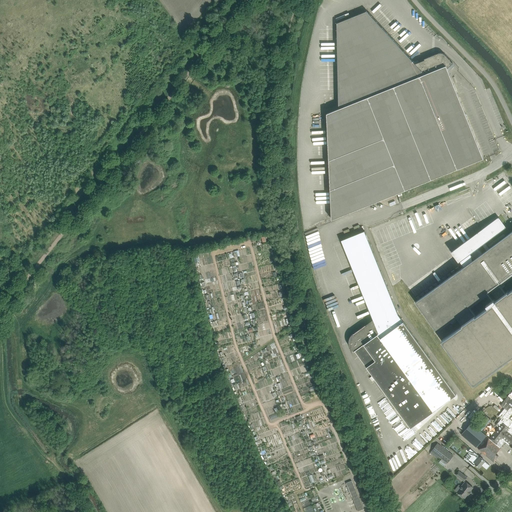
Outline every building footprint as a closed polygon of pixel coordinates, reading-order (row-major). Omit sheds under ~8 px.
[(327,113),(332,208),(332,219),(359,208),(396,193),(484,158),(447,68),(449,66),(450,67),(452,65),(451,64),(453,63),(450,60),(445,55),(445,54),(444,54),(443,53),(442,53),(441,53),(440,53),(439,53),(438,53),(424,59),(425,59),(425,60),(415,63),(367,11),(337,23),(339,109),(327,113)] [(416,302),(437,331),(455,317),(459,322),(460,321),(463,324),(442,339),(474,383),(511,355),(511,288),(509,291),(508,290),(505,292),(502,288),(505,286),(504,284),(501,286),(500,285),(511,275),(511,231),(483,253),(479,247),(506,228),(505,227),(505,228),(498,217),(452,251),(459,261),(460,261),(464,266),(416,302)] [(373,319),(354,333),(353,333),(352,334),(351,335),(350,336),(350,337),(349,339),(349,340),(349,342),(349,343),(350,345),(350,346),(351,347),(352,349),(353,350),(354,351),(354,350),(355,351),(355,350),(411,427),(456,394),(398,314),(365,230),(341,240),(373,319)] [(510,393),(503,401),(504,401),(511,408),(511,394),(510,393)] [(481,407),(493,418),(499,411),(487,400),(481,407)] [(490,438),(500,447),(503,443),(505,445),(507,443),(511,446),(511,419),(510,417),(511,414),(511,408),(504,401),(501,405),(504,408),(498,416),(500,417),(498,420),(499,421),(496,425),(499,427),(490,438)] [(473,424),(466,431),(473,437),(477,440),(479,442),(486,435),(480,430),(490,419),(485,414),(475,426),(473,424)] [(489,438),(479,449),(493,462),(498,456),(496,454),(501,448),(500,447),(490,438),(489,438)] [(453,456),(445,449),(437,443),(432,450),(448,463),(453,456)] [(476,464),(479,467),(482,465),(487,469),(490,465),(470,448),(468,451),(470,453),(473,455),(468,461),(474,466),(476,464)] [(464,481),(467,477),(459,471),(456,475),(464,481)] [(363,509),(352,481),(346,483),(358,511),(363,509)] [(470,491),(473,487),(465,482),(457,492),(459,493),(459,495),(462,496),(463,496),(465,498),(468,494),(468,495),(471,491),(470,491)]
